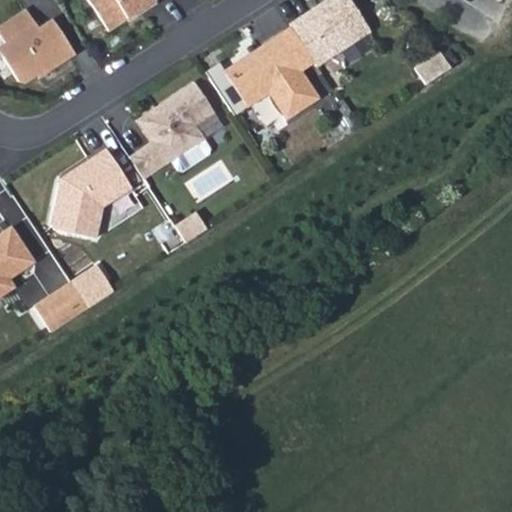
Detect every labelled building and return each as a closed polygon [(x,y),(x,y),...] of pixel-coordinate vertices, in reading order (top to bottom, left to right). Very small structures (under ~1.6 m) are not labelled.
[(87,0),(108,31),(137,12),(139,14),(156,3),(154,0),(87,0)] [(350,0),(330,0),(290,27),(316,65),(370,30),(350,0)] [(26,9),(0,25),(0,35),(5,43),(10,51),(2,56),(19,81),(25,83),(37,75),(43,71),(45,74),(75,54),(52,19),(38,28),(26,9)] [(290,27),(277,35),(299,67),(311,59),(290,27)] [(299,67),(277,35),(259,47),(262,51),(242,64),(240,60),(222,71),(247,108),(268,94),(286,120),(319,98),(299,67)] [(5,43),(0,46),(0,53),(2,56),(10,51),(5,43)] [(449,68),(437,50),(411,68),(423,85),(449,68)] [(194,82),(156,107),(158,111),(142,121),(155,139),(151,142),(140,149),(155,171),(171,161),(203,139),(204,138),(196,125),(215,113),(194,82)] [(136,120),(151,142),(155,139),(142,121),(158,111),(156,107),(136,120)] [(203,139),(171,161),(177,171),(182,171),(208,154),(209,149),(203,139)] [(106,149),(71,172),(69,181),(61,179),(51,225),(54,230),(95,238),(101,206),(131,187),(106,149)] [(140,149),(129,157),(143,179),(155,171),(140,149)] [(0,295),(13,287),(7,279),(33,262),(10,228),(0,234),(0,295)] [(95,266),(70,282),(87,307),(112,291),(95,266)] [(87,307),(70,282),(33,306),(50,331),(87,307)] [(30,481),(24,467),(8,473),(13,488),(30,481)]
